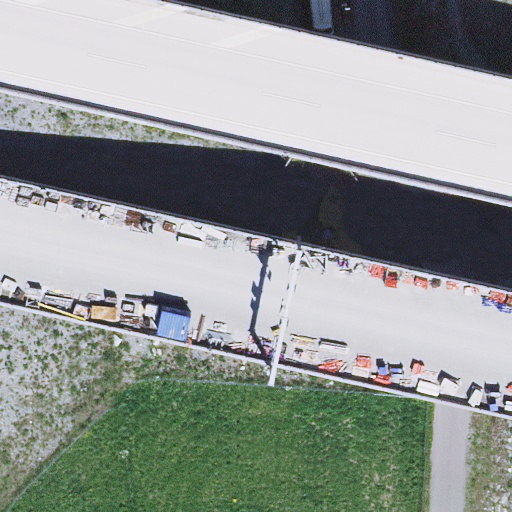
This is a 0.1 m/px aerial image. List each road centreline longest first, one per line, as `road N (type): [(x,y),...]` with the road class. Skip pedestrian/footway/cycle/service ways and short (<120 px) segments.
road 1 (motorway): [(0,237),(511,350)]
road 2 (motorway): [(511,154),(0,43)]
road 3 (unclassified): [(378,0),(375,59),(441,374),(435,511)]
